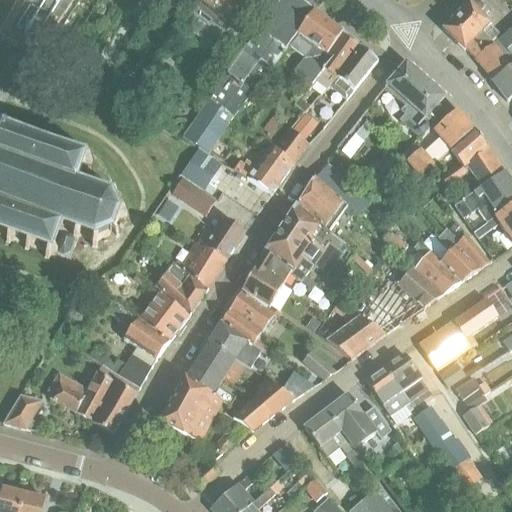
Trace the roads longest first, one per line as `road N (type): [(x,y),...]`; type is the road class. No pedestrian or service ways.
road 1 (residential): [(407,35),(234,272),(112,475)]
road 2 (residential): [(511,271),(270,438),(194,511)]
road 3 (secondary): [(511,150),(407,35)]
